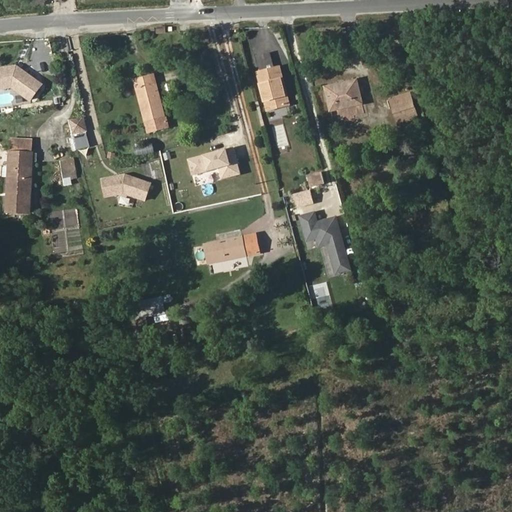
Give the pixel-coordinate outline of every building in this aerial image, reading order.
[(42,84),(17,66),(0,68),(0,88),(12,86),(31,100),(42,84)] [(289,104),(279,67),(258,72),(268,110),(289,104)] [(168,127),(154,74),(135,79),(149,132),(168,127)] [(359,88),(357,80),(325,87),(331,110),(362,103),(360,94),(359,88)] [(418,119),(410,93),(390,99),(398,125),(418,119)] [(33,151),(34,139),(11,138),(10,150),(16,150),(33,151)] [(138,157),(157,153),(155,143),(136,147),(138,157)] [(218,180),(243,175),(237,148),(189,158),(193,177),(204,175),(205,179),(217,177),(218,180)] [(30,213),(33,151),(16,150),(15,166),(15,177),(9,176),(7,212),(30,213)] [(77,178),(73,158),(68,159),(71,179),(77,178)] [(71,179),(68,159),(60,160),(64,181),(71,179)] [(15,177),(15,166),(9,165),(5,165),(3,167),(3,176),(9,176),(15,177)] [(311,188),(326,185),(323,170),(308,173),(311,188)] [(102,179),(106,199),(122,195),(149,202),(154,182),(123,174),(102,179)] [(313,190),(295,193),(298,207),(316,204),(313,190)] [(350,270),(336,218),(318,223),(315,213),(302,217),(308,240),(318,237),(320,236),(328,241),(329,243),(337,273),(350,270)] [(261,253),(257,233),(247,235),(248,240),(243,240),(242,236),(205,244),(209,263),(261,253)] [(329,243),(328,241),(320,236),(318,237),(321,246),(329,243)] [(20,276),(20,268),(9,269),(10,277),(20,276)] [(168,311),(165,296),(140,303),(143,317),(168,311)]
